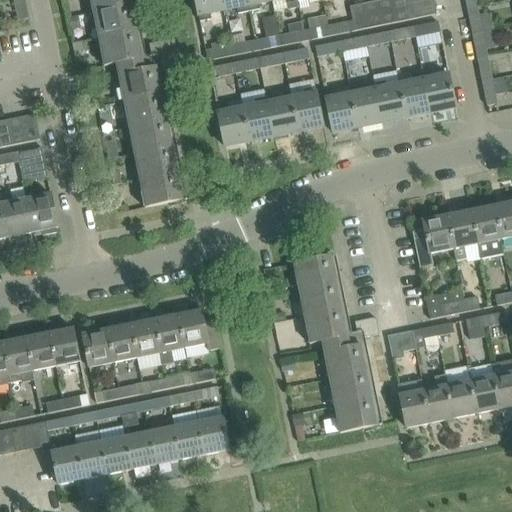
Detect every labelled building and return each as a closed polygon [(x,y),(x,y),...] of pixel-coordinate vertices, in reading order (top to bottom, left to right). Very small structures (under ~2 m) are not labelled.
[(14,0),(18,21),(28,19),(24,0),(14,0)] [(94,0),(97,12),(130,6),(129,0),(94,0)] [(210,14),(223,11),(220,0),(195,0),(200,23),(211,20),(210,14)] [(237,15),(249,12),(246,0),(220,0),(223,11),(236,8),(237,15)] [(258,4),(272,1),(271,0),(246,0),(249,12),(259,10),(258,4)] [(383,26),(396,23),(391,0),(386,0),(378,2),(383,26)] [(391,0),(396,23),(409,21),(405,0),(391,0)] [(405,0),(409,21),(437,15),(433,0),(405,0)] [(465,0),(467,9),(477,7),(475,0),(465,0)] [(369,29),(383,26),(378,2),(364,5),(369,29)] [(100,25),(102,38),(103,39),(136,32),(133,18),(138,17),(135,5),(130,6),(97,12),(95,13),(97,26),(100,25)] [(355,32),(369,29),(364,5),(350,7),(353,22),(355,32)] [(490,16),(479,18),(477,7),(467,9),(472,34),(493,29),(490,16)] [(281,47),(279,37),(275,16),(262,19),(267,39),(255,42),(257,52),(281,47)] [(330,37),(328,27),(326,17),(308,20),(310,31),(303,32),(305,42),(330,37)] [(330,37),(355,32),(353,22),(328,27),(330,37)] [(415,38),(440,33),(438,23),(413,28),(415,38)] [(391,43),(415,38),(413,28),(389,33),(391,43)] [(487,56),(486,50),(496,48),(493,29),(472,34),(477,58),(487,56)] [(122,63),(141,59),(138,44),(143,43),(140,31),(136,32),(103,39),(102,38),(100,39),(102,52),(105,52),(108,66),(122,63)] [(281,47),(305,42),(303,32),(279,37),(281,47)] [(367,48),(391,43),(389,33),(365,38),(367,48)] [(342,53),(367,48),(365,38),(340,43),(342,53)] [(153,62),(177,57),(174,40),(150,45),(153,62)] [(232,57),(257,52),(255,42),(230,47),(232,57)] [(317,58),(342,53),(340,43),(315,48),(317,58)] [(207,62),(232,57),(230,47),(205,52),(207,62)] [(282,55),(284,65),(309,60),(307,50),(282,55)] [(260,69),(284,65),(282,55),(258,60),(260,69)] [(482,82),(492,80),(487,56),(477,58),(482,82)] [(125,88),(128,101),(161,95),(158,81),(163,80),(160,68),(149,70),(146,57),(141,59),(122,63),(124,75),(120,76),(122,89),(125,88)] [(235,74),(260,69),(258,60),(233,65),(235,74)] [(211,79),(235,74),(233,65),(209,70),(211,79)] [(449,76),(435,78),(434,72),(423,75),(431,114),(456,109),(449,76)] [(406,119),(431,114),(423,75),(413,77),(414,83),(400,86),(406,119)] [(497,105),(493,86),(492,80),(482,82),(487,107),(497,105)] [(406,119),(400,86),(388,88),(386,82),(374,85),(382,124),(406,119)] [(358,129),(382,124),(374,85),(364,87),(366,93),(351,96),(358,129)] [(323,128),(319,108),(315,89),(304,91),(305,96),(291,99),(298,133),(323,128)] [(358,129),(351,96),(339,98),(338,92),(325,95),(333,134),(358,129)] [(130,115),(133,128),(166,121),(163,107),(168,106),(165,94),(161,95),(128,101),(125,102),(128,115),(130,115)] [(298,133),(291,99),(277,102),(276,97),(266,99),(274,138),(298,133)] [(249,143),(274,138),(266,99),(255,101),(256,106),(242,109),(249,143)] [(249,143),(242,109),(230,111),(229,106),(217,109),(225,148),(249,143)] [(0,122),(0,148),(40,141),(35,116),(0,122)] [(136,141),(138,154),(171,148),(168,133),(173,132),(171,120),(166,121),(133,128),(130,128),(133,141),(136,141)] [(141,167),(144,180),(177,174),(174,159),(179,159),(176,147),(171,148),(138,154),(136,155),(138,168),(141,167)] [(19,168),(45,163),(42,148),(16,154),(19,168)] [(19,168),(16,154),(0,156),(0,166),(18,163),(19,168)] [(146,193),(149,208),(182,201),(179,186),(184,185),(181,173),(177,174),(144,180),(141,181),(144,194),(146,193)] [(26,201),(12,203),(11,195),(0,196),(0,199),(8,239),(32,234),(26,201)] [(57,234),(56,229),(58,229),(51,195),(26,201),(32,234),(42,232),(42,237),(57,234)] [(501,241),(511,238),(511,203),(494,207),(501,241)] [(500,241),(501,241),(494,207),(470,212),(477,245),(478,245),(481,260),(503,255),(500,241)] [(464,248),(477,245),(470,212),(447,217),(456,262),(466,260),(464,248)] [(455,262),(456,262),(447,217),(423,222),(425,231),(413,234),(420,269),(433,266),(431,255),(453,250),(455,262)] [(300,277),(303,290),(336,284),(333,270),(338,269),(335,256),(295,265),(298,278),(300,277)] [(301,305),(304,318),(341,310),(338,296),(343,295),(341,283),(336,284),(303,290),(301,291),(304,304),(301,305)] [(497,307),(511,303),(511,294),(511,293),(495,297),(497,307)] [(464,301),(467,313),(479,310),(477,298),(464,301)] [(442,318),(467,313),(464,301),(439,306),(442,318)] [(429,321),(442,318),(439,306),(427,308),(429,321)] [(324,342),(324,341),(347,336),(344,322),(348,321),(346,309),(341,310),(304,318),(301,318),(304,332),(307,331),(311,346),(324,342)] [(221,350),(215,320),(204,323),(201,312),(178,317),(184,350),(208,345),(209,352),(221,350)] [(503,333),(501,324),(499,314),(483,318),(487,337),(503,333)] [(172,352),(184,350),(178,317),(154,321),(160,354),(161,354),(163,365),(174,363),(172,352)] [(486,337),(487,337),(483,318),(466,321),(468,331),(484,328),(486,337)] [(358,340),(379,336),(375,319),(355,323),(358,340)] [(147,357),(160,354),(154,321),(130,326),(137,359),(138,359),(139,364),(148,362),(147,357)] [(438,337),(440,337),(454,334),(451,324),(436,327),(438,337)] [(114,364),(137,359),(130,326),(107,331),(114,364)] [(420,341),(438,337),(436,327),(418,331),(420,341)] [(49,334),(56,368),(80,363),(73,330),(49,334)] [(89,369),(114,364),(107,331),(82,336),(89,369)] [(388,337),(393,361),(417,356),(412,332),(388,337)] [(33,372),(56,368),(49,334),(26,339),(33,372)] [(324,342),(327,354),(354,348),(351,335),(347,336),(324,341),(324,342)] [(30,373),(33,372),(26,339),(2,344),(10,384),(32,380),(30,373)] [(0,386),(10,384),(2,344),(0,344),(0,386)] [(328,367),(331,381),(365,374),(361,360),(368,358),(366,346),(354,348),(327,354),(322,355),(326,368),(328,367)] [(472,382),(470,382),(468,368),(445,372),(455,420),(478,415),(472,382)] [(200,384),(215,381),(213,371),(198,374),(200,384)] [(431,424),(455,420),(445,372),(444,372),(445,377),(434,379),(436,389),(424,391),(431,424)] [(334,394),(337,407),(371,400),(367,386),(372,384),(369,373),(365,374),(331,381),(329,381),(332,394),(334,394)] [(511,373),(495,377),(502,410),(511,408),(511,373)] [(168,391),(173,389),(184,387),(182,377),(166,381),(168,391)] [(478,415),(502,410),(495,377),(472,382),(478,415)] [(151,394),(168,391),(166,381),(149,384),(151,394)] [(119,390),(121,400),(137,397),(135,387),(119,390)] [(192,393),(194,402),(219,397),(217,388),(192,393)] [(104,404),(121,400),(119,390),(102,394),(104,404)] [(407,430),(431,424),(424,391),(400,396),(407,430)] [(169,407),(194,402),(192,393),(168,398),(169,407)] [(63,402),(65,412),(81,408),(79,398),(63,402)] [(145,412),(169,407),(168,398),(143,403),(145,412)] [(341,420),(344,435),(377,427),(374,412),(378,411),(375,399),(371,400),(337,407),(335,408),(338,421),(341,420)] [(48,415),(65,412),(63,402),(46,405),(48,415)] [(147,420),(145,412),(143,403),(119,408),(121,417),(124,416),(126,424),(147,420)] [(16,411),(18,421),(34,418),(32,408),(16,411)] [(97,422),(121,417),(119,408),(95,413),(97,422)] [(0,419),(1,425),(18,421),(16,411),(0,414),(0,419)] [(72,427),(97,422),(95,413),(70,418),(72,427)] [(47,432),(72,427),(70,418),(46,423),(47,432)] [(198,424),(205,456),(230,451),(223,419),(198,424)] [(50,446),(47,432),(46,423),(34,425),(39,449),(50,446)] [(180,461),(205,456),(198,424),(174,429),(180,461)] [(23,427),(28,451),(39,449),(34,425),(23,427)] [(12,430),(17,453),(28,451),(23,427),(12,430)] [(156,466),(180,461),(174,429),(150,434),(156,466)] [(0,432),(5,456),(17,453),(12,430),(0,432)] [(132,471),(156,466),(150,434),(125,439),(132,471)] [(107,476),(132,471),(125,439),(101,444),(107,476)] [(83,481),(107,476),(101,444),(77,449),(83,481)] [(58,486),(83,481),(77,449),(52,454),(58,486)]
